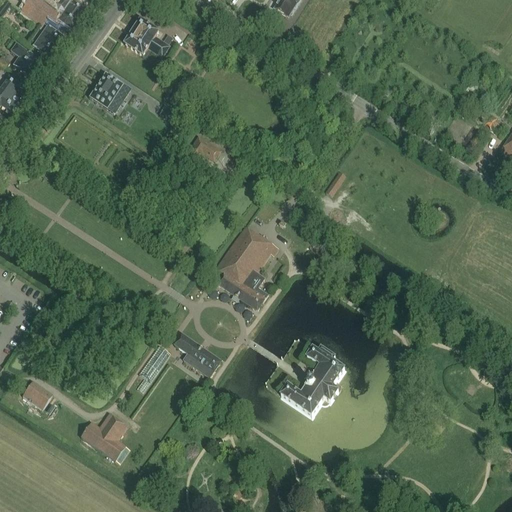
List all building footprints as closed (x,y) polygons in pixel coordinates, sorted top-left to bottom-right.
[(58,24),(73,35),(88,14),(73,3),(71,6),(63,1),(60,4),(54,0),(30,0),(21,13),(42,28),(48,21),(56,27),(58,24)] [(281,0),(275,11),(288,20),(297,6),(291,2),(292,0),(281,0)] [(0,22),(11,7),(6,3),(1,10),(0,9),(0,22)] [(149,51),(163,61),(171,49),(157,39),(160,34),(141,21),(125,46),(144,58),(149,51)] [(64,41),(47,29),(33,49),(39,54),(50,62),(64,41)] [(38,77),(35,75),(42,65),(29,55),(16,46),(11,54),(19,60),(13,68),(19,72),(33,83),(38,77)] [(2,59),(0,61),(0,64),(8,71),(12,66),(2,59)] [(105,76),(89,100),(107,112),(123,88),(105,76)] [(27,92),(9,79),(0,91),(0,109),(1,109),(9,115),(27,92)] [(176,107),(183,97),(176,92),(169,102),(176,107)] [(173,127),(180,118),(174,113),(167,123),(173,127)] [(511,137),(501,153),(511,160),(511,137)] [(178,170),(210,190),(218,177),(201,166),(206,159),(215,165),(222,154),(199,139),(178,170)] [(347,180),(340,175),(327,195),(333,200),(347,180)] [(343,189),(338,202),(347,205),(352,192),(343,189)] [(265,295),(259,291),(266,280),(257,275),(270,256),(273,258),(278,251),(246,230),(216,272),(224,277),(218,286),(258,313),(264,305),(260,302),(265,295)] [(174,347),(188,358),(184,364),(209,382),(222,365),(182,336),(174,347)] [(144,396),(171,356),(159,348),(139,377),(144,381),(137,391),(144,396)] [(288,387),(280,398),(310,420),(318,408),(323,402),(330,407),(338,396),(331,391),(335,384),(344,373),(333,365),(335,362),(321,352),(319,355),(313,351),(307,360),(320,369),(301,396),(288,387)] [(267,387),(278,395),(289,378),(277,370),(267,387)] [(32,385),(23,398),(43,412),(52,398),(32,385)] [(118,444),(126,431),(127,429),(113,419),(102,436),(89,428),(80,441),(102,456),(116,464),(126,449),(118,444)]
